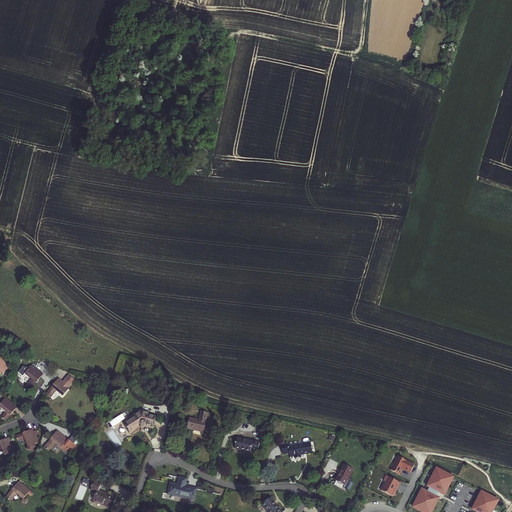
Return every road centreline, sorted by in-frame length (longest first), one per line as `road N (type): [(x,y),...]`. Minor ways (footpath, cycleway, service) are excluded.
road 1 (track): [(127,354),(185,395),(381,440),(415,453),(419,469)]
road 2 (residential): [(134,511),(144,471),(160,457),(236,487),(298,489),(299,511)]
